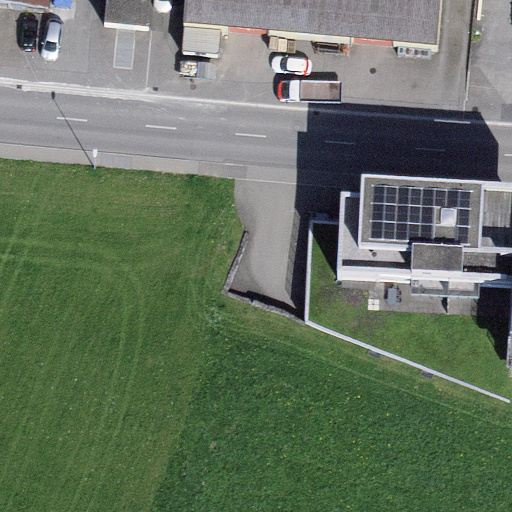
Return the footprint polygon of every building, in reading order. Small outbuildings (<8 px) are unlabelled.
[(45,0),(0,0),(0,23),(43,28),(45,0)] [(152,23),(153,0),(111,0),(110,22),(152,23)] [(170,0),(166,47),(423,74),(431,0),(170,0)] [(507,212),(336,205),(332,293),(504,300),(504,288),(507,212)] [(511,288),(504,288),(504,300),(500,398),(511,398),(511,288)]
